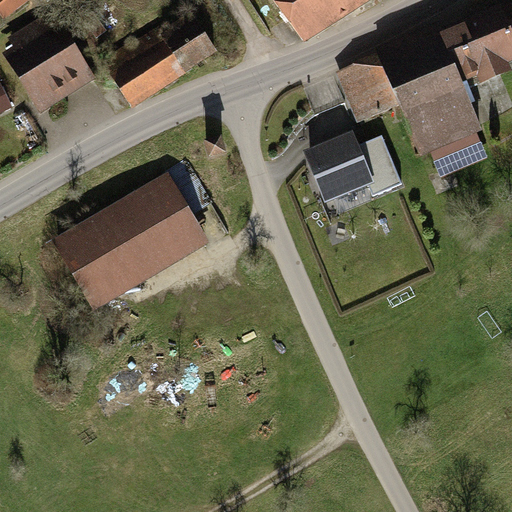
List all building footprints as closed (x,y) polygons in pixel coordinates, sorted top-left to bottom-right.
[(0,0),(0,15),(4,21),(31,0),(0,0)] [(271,0),(307,48),(358,17),(380,0),(271,0)] [(511,35),(511,2),(500,8),(511,35)] [(438,34),(461,88),(476,81),(479,88),(509,75),(506,68),(511,66),(511,35),(500,8),(438,34)] [(161,35),(184,71),(215,51),(192,15),(161,35)] [(16,48),(4,56),(44,116),(95,81),(55,21),(45,27),(40,20),(11,40),(16,48)] [(461,88),(438,34),(434,26),(374,51),(376,57),(399,109),(421,161),(431,157),(441,180),(489,159),(479,136),(481,135),(461,88)] [(184,71),(161,35),(157,29),(103,64),(129,106),(184,71)] [(376,57),(335,74),(346,99),(357,126),(399,109),(376,57)] [(305,87),(316,112),(346,99),(335,74),(305,87)] [(352,135),(303,155),(323,207),(373,188),(352,135)] [(393,190),(406,185),(387,136),(367,144),(383,187),(391,184),(393,190)] [(221,140),(208,143),(212,157),(218,155),(225,153),(221,140)] [(192,215),(213,203),(188,160),(167,173),(192,215)] [(167,173),(51,240),(92,311),(208,243),(192,215),(167,173)]
